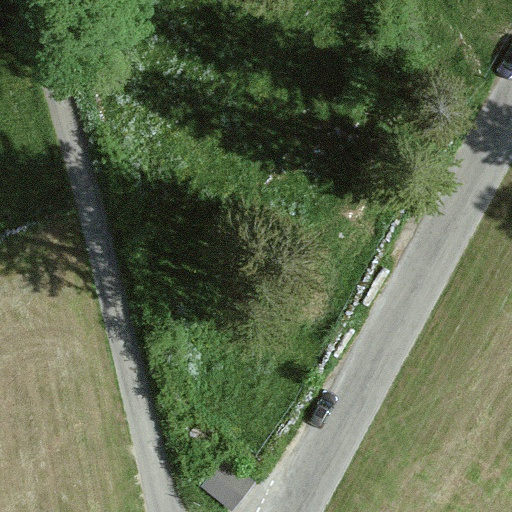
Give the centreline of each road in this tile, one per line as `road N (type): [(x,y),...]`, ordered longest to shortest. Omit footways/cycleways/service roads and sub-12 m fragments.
road 1 (unclassified): [(27,0),(174,511)]
road 2 (unclassified): [(294,511),(511,106)]
